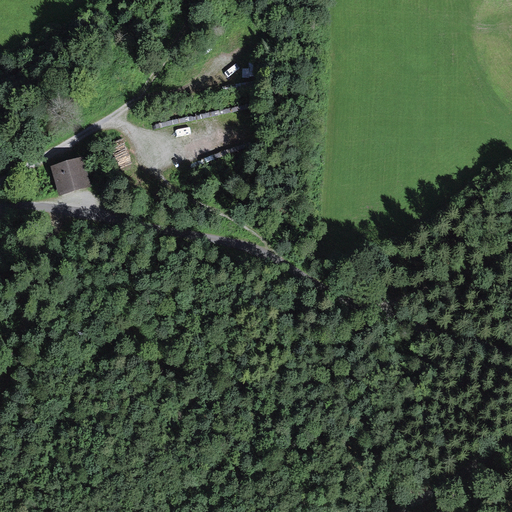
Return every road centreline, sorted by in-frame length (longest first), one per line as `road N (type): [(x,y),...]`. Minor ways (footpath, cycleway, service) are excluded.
road 1 (unclassified): [(0,210),(35,206),(186,229),(263,252),(375,310),(476,347),(511,349)]
road 2 (track): [(366,306),(511,253)]
